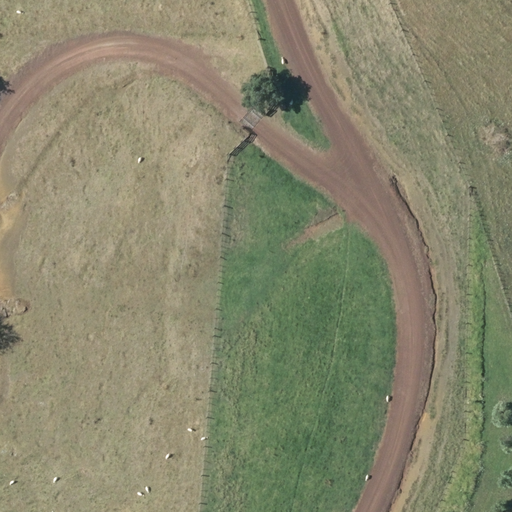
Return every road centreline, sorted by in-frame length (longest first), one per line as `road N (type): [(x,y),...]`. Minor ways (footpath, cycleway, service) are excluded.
road 1 (track): [(376,511),(408,285),(283,0)]
road 2 (track): [(345,143),(93,42),(32,59),(0,88)]
